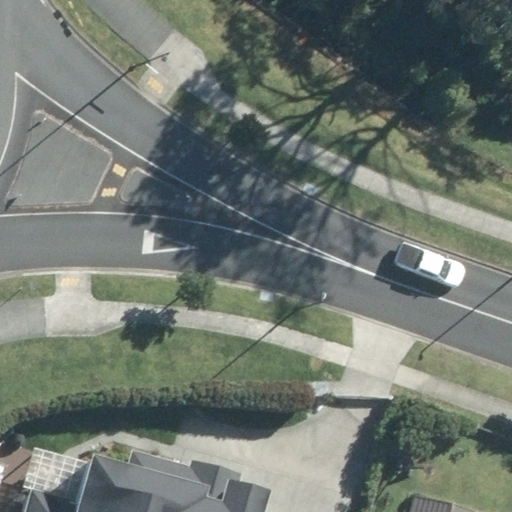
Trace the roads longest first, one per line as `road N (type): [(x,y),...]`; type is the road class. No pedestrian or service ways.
road 1 (residential): [(0,49),(359,270)]
road 2 (residential): [(359,270),(147,238),(0,229)]
road 3 (residential): [(359,270),(511,320)]
